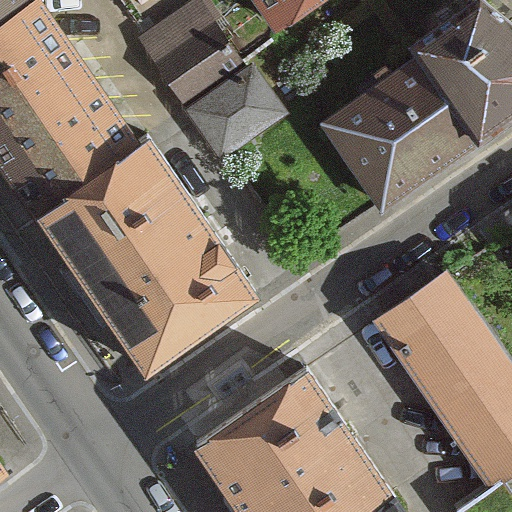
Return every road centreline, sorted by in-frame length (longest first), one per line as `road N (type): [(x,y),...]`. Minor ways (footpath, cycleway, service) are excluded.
road 1 (residential): [(99,443),(511,170)]
road 2 (residential): [(0,301),(99,443)]
